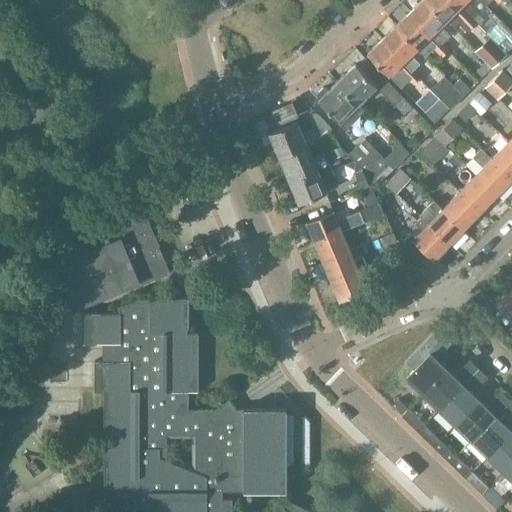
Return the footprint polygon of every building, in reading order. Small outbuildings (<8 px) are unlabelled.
[(427,0),(421,0),(411,11),(424,25),(421,27),(429,36),(432,32),(446,19),(427,0)] [(427,0),(446,19),(454,11),(457,8),(449,0),(427,0)] [(449,0),(457,8),(460,5),(465,0),(449,0)] [(454,11),(462,20),(468,14),(460,5),(457,8),(454,11)] [(411,11),(396,25),(417,46),(426,55),(434,47),(426,39),(429,36),(421,27),(424,25),(411,11)] [(468,14),(462,20),(471,29),(477,23),(468,14)] [(382,38),(395,52),(393,55),(400,63),(404,60),(417,46),(396,25),(382,38)] [(426,39),(434,47),(440,41),(432,32),(429,36),(426,39)] [(475,50),(487,62),(492,68),(506,54),(501,49),(489,36),(475,50)] [(395,52),(382,38),(368,52),(401,87),(410,79),(406,75),(397,66),(400,63),(393,55),(395,52)] [(440,41),(434,47),(442,56),(449,50),(440,41)] [(397,66),(406,75),(412,69),(404,60),(400,63),(397,66)] [(356,64),(337,82),(358,103),(358,102),(376,85),(356,64)] [(412,69),(406,75),(410,79),(414,83),(421,77),(412,69)] [(497,98),(511,82),(511,79),(502,70),(486,87),(497,98)] [(470,89),(460,78),(454,84),(464,95),(470,89)] [(387,81),(378,89),(395,106),(404,98),(387,81)] [(358,103),(337,82),(329,89),(327,87),(323,87),(317,92),(317,97),(320,99),(319,99),(346,128),(365,110),(358,102),(358,103)] [(303,135),(297,121),(270,132),(280,156),(307,145),(318,140),(321,139),(332,128),(318,113),(310,121),(314,131),(303,135)] [(461,130),(457,126),(452,120),(435,136),(440,141),(444,145),(461,130)] [(373,164),(382,156),(365,138),(356,146),(373,164)] [(492,158),(511,177),(511,144),(508,141),(492,158)] [(317,168),(307,145),(280,156),(289,179),(317,168)] [(365,172),(373,164),(356,146),(348,154),(362,169),(365,172)] [(373,180),(390,164),(382,156),(373,164),(365,172),(362,169),(340,179),(346,194),(369,184),(373,180)] [(511,177),(492,158),(475,175),(496,194),(511,177)] [(317,168),(289,179),(299,203),(327,191),(317,168)] [(475,175),(459,192),(479,211),(496,194),(475,175)] [(459,192),(443,209),(463,228),(479,211),(459,192)] [(67,240),(73,256),(41,269),(53,299),(60,316),(140,283),(140,285),(170,272),(151,227),(143,208),(67,240)] [(443,209),(429,223),(449,243),(463,228),(443,209)] [(307,236),(310,237),(313,236),(316,242),(342,231),(334,212),(308,222),(308,224),(305,225),(304,228),(307,236)] [(449,243),(429,223),(415,238),(410,233),(403,240),(415,267),(429,253),(434,258),(449,243)] [(350,250),(342,231),(316,242),(324,260),(350,250)] [(358,268),(350,250),(324,260),(332,279),(358,268)] [(366,288),(358,268),(332,279),(340,298),(366,288)] [(511,287),(498,302),(511,315),(511,287)] [(189,409),(189,393),(199,392),(198,332),(189,332),(188,298),(139,298),(118,306),(118,314),(85,314),(85,344),(104,344),(104,362),(95,362),(95,393),(104,393),(104,507),(122,507),(121,511),(309,511),(286,501),(272,511),(232,511),(232,499),(223,499),(222,492),(286,492),(286,409),(236,409),(229,399),(215,409),(189,409)] [(407,377),(423,393),(447,369),(440,362),(443,358),(439,355),(451,342),(437,328),(405,361),(414,369),(407,377)] [(423,393),(440,408),(478,368),(470,360),(454,376),(447,369),(423,393)] [(440,408),(456,424),(479,400),(468,389),(484,374),(478,368),(440,408)] [(456,424),(472,440),(511,400),(502,391),(486,407),(479,400),(456,424)] [(472,440),(488,455),(511,431),(504,424),(511,415),(511,401),(511,400),(472,440)] [(425,424),(409,408),(402,416),(418,431),(424,424),(425,424)] [(418,431),(434,447),(441,440),(424,424),(418,431)] [(488,455),(504,471),(511,463),(511,431),(488,455)] [(450,462),(457,456),(441,440),(434,447),(450,462)] [(457,456),(450,462),(466,478),(473,471),(457,456)] [(482,494),(485,491),(489,487),(473,471),(466,478),(466,479),(482,494)] [(483,496),(494,506),(497,503),(501,499),(490,489),(486,493),(483,496)]
